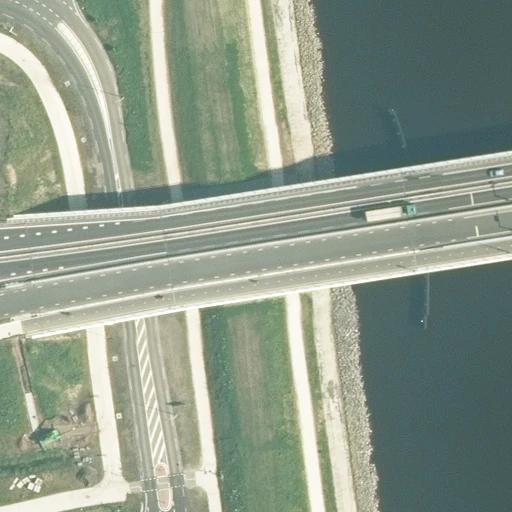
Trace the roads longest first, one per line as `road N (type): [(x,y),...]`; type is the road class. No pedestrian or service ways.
road 1 (unclassified): [(0,306),(511,221)]
road 2 (trunk): [(0,269),(511,192)]
road 3 (trunk): [(511,169),(0,245)]
road 4 (primary): [(177,511),(114,179)]
road 5 (primary): [(114,179),(153,511)]
road 6 (primary): [(108,139),(107,91),(95,58),(49,4)]
road 7 (primary): [(25,16),(55,41),(108,139)]
